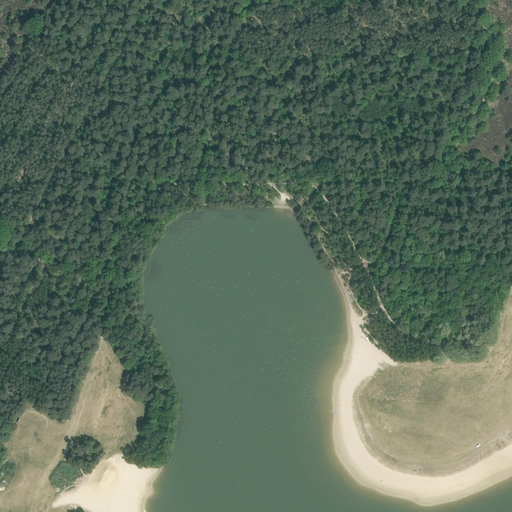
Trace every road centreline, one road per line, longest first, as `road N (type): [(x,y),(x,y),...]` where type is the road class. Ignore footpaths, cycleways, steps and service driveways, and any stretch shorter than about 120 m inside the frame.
road 1 (track): [(390,357),(363,384),(356,406),(370,445),(416,464),(442,462),(511,424)]
road 2 (track): [(138,210),(174,183),(312,183)]
road 3 (track): [(96,511),(57,466),(0,443)]
